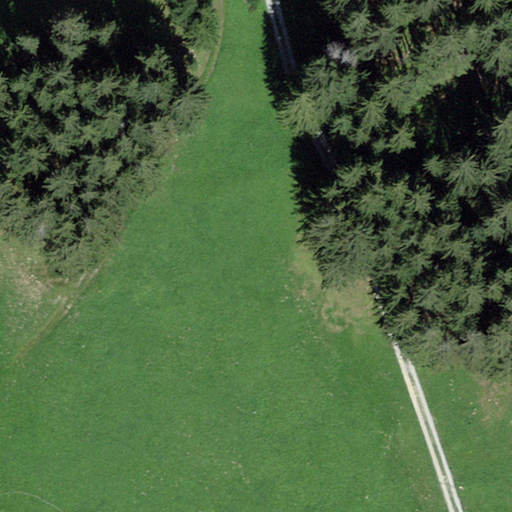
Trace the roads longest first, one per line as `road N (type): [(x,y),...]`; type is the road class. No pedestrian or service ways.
road 1 (track): [(271,0),(455,511)]
road 2 (track): [(0,370),(103,248),(202,72),(215,0)]
